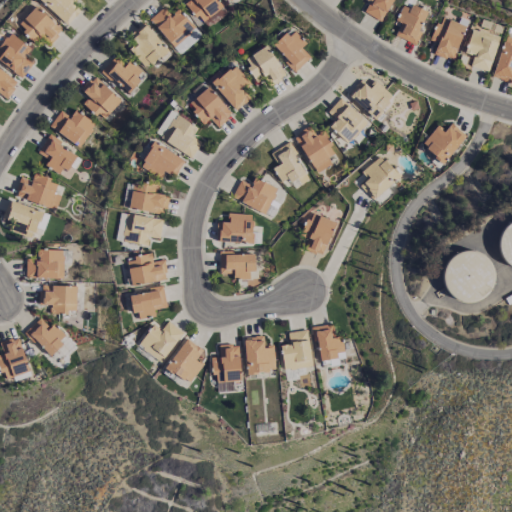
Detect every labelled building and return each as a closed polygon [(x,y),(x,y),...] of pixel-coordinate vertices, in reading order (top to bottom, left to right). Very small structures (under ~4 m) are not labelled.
[(72,3),(74,0),(42,0),(41,2),(66,23),(78,9),(72,3)] [(392,0),(366,0),(369,1),(364,13),(382,21),(392,0)] [(427,12),(412,6),(414,0),(403,0),(395,21),(400,22),(394,36),(414,44),(427,12)] [(32,45),(42,37),(46,42),(59,31),(39,7),(16,25),(32,45)] [(170,16),(163,8),(150,20),(172,47),(194,29),(178,10),(170,16)] [(436,44),(433,53),(451,61),(465,26),(439,16),(430,41),(436,44)] [(146,68),(167,49),(144,24),(130,38),(136,44),(130,51),(146,68)] [(300,48),(305,43),(291,28),(272,46),(295,72),(310,58),(300,48)] [(487,72),(499,37),(472,28),(463,54),(473,57),(469,66),(487,72)] [(33,63),(25,56),(30,49),(10,33),(0,45),(0,62),(21,79),(33,63)] [(511,45),(502,43),(492,77),(510,83),(511,76),(511,45)] [(254,78),(263,73),(268,83),(283,76),(268,46),(244,58),(254,78)] [(129,60),(122,68),(113,59),(101,71),(125,94),(144,74),(129,60)] [(234,108),(249,94),(243,89),(250,83),(233,65),(225,72),(221,68),(207,80),(234,108)] [(84,102),(103,120),(121,101),(95,78),(83,90),(90,96),(84,102)] [(393,97),(375,81),(369,88),(361,80),(347,95),(373,119),(393,97)] [(232,114),(207,87),(186,106),(203,124),(209,119),(217,127),(232,114)] [(327,112),(334,119),(328,126),(347,143),(366,123),(340,98),(327,112)] [(59,111),(49,128),(81,147),(95,123),(74,110),(70,117),(59,111)] [(201,142),(191,137),(197,128),(170,111),(167,116),(169,117),(164,125),(165,126),(159,137),(192,157),(201,142)] [(444,130),(438,125),(421,144),(442,163),(464,139),(449,125),(444,130)] [(322,131),(315,135),(309,127),(293,136),(316,174),(332,164),(328,158),(335,153),(322,131)] [(62,176),(76,154),(48,136),(37,153),(48,160),(45,165),(62,176)] [(140,167),(160,177),(163,172),(172,176),(181,157),(152,143),(140,167)] [(294,189),(309,179),(287,143),(270,154),(278,167),(272,170),(280,183),(288,178),(294,189)] [(362,172),(368,178),(361,185),(374,200),(399,177),(380,155),(362,172)] [(15,197),(50,208),(57,182),(33,175),(31,181),(21,178),(15,197)] [(231,197),(264,214),(277,189),(254,177),(250,185),(240,180),(231,197)] [(129,210),(162,213),(164,195),(157,194),(158,186),(131,184),(129,210)] [(17,222),(14,233),(34,238),(41,210),(11,203),(7,220),(17,222)] [(334,221),(310,213),(302,237),(307,239),(304,248),(323,254),(334,221)] [(162,219),(125,214),(122,242),(148,245),(149,238),(159,239),(162,219)] [(217,222),(216,242),(251,244),(252,215),(228,214),(227,222),(217,222)] [(511,218),(511,269),(508,268),(501,262),(496,254),(494,245),(495,236),(500,227),(506,221),(511,218)] [(25,278),(62,279),(63,250),(37,250),(37,259),(26,259),(25,278)] [(443,266),(448,259),(455,253),(464,251),(472,251),(480,254),(486,259),(491,266),(493,274),(492,282),(489,290),(484,296),(477,301),(468,302),(459,301),(452,297),(446,291),(442,283),(441,274),(443,266)] [(252,280),(253,255),(219,255),(219,274),(232,274),(232,279),(252,280)] [(130,286),(166,280),(163,260),(152,262),(151,256),(126,259),(130,286)] [(39,305),(50,305),(50,313),(76,314),(76,286),(39,285),(39,305)] [(149,294),(131,296),(134,320),(155,317),(154,309),(166,307),(163,286),(148,288),(149,294)] [(63,344),(59,340),(64,335),(53,323),(48,327),(40,318),(25,332),(49,357),(63,344)] [(183,334),(168,321),(161,329),(154,324),(137,344),(159,363),(183,334)] [(343,357),(342,337),(333,337),(333,325),(311,326),(312,341),(317,341),(318,359),(343,357)] [(283,370),(311,367),(307,330),(287,333),(289,344),(280,345),(283,370)] [(275,371),(273,347),(264,348),(262,336),(243,338),(246,374),(275,371)] [(30,374),(17,337),(0,342),(0,344),(3,354),(0,354),(0,369),(4,383),(30,374)] [(188,384),(202,365),(195,360),(201,351),(186,340),(165,367),(188,384)] [(238,344),(218,345),(218,357),(210,358),(211,375),(216,374),(216,383),(240,382),(238,344)]
